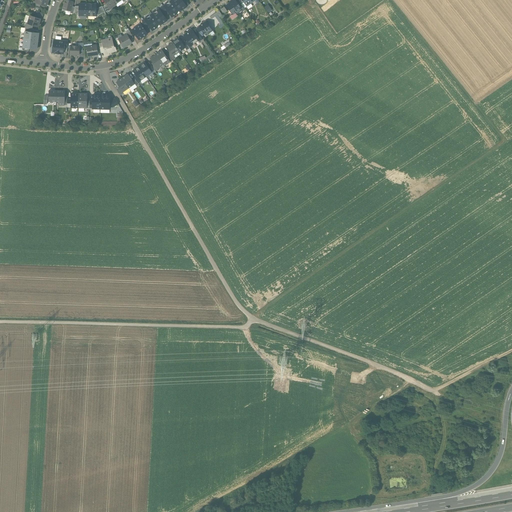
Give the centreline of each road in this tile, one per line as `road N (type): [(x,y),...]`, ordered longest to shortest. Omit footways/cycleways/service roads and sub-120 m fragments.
road 1 (track): [(253,320),(511,139)]
road 2 (track): [(100,67),(253,320)]
road 3 (track): [(0,322),(244,328),(253,320)]
road 4 (track): [(253,320),(438,396)]
road 5 (track): [(388,0),(511,153)]
road 6 (residential): [(216,0),(132,57),(100,67),(43,64)]
road 7 (motorway): [(511,390),(491,471),(424,508)]
